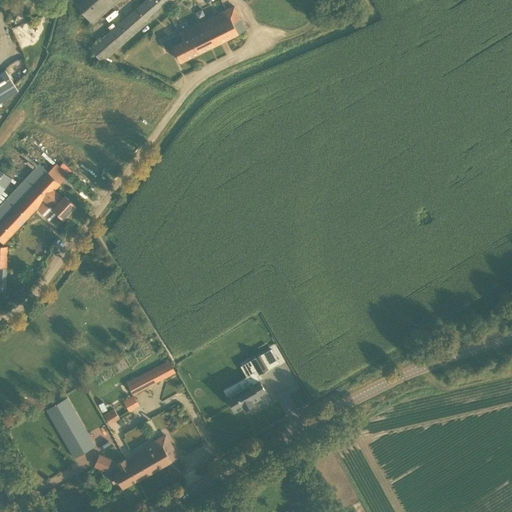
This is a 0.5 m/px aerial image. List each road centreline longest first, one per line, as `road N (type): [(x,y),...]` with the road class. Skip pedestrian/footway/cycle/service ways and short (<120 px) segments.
road 1 (unclassified): [(0,318),(40,287),(185,92),(208,72),(288,35)]
road 2 (secondary): [(152,511),(397,377),(511,337)]
